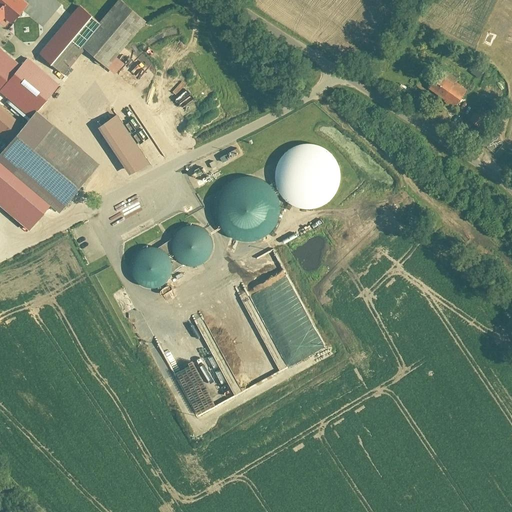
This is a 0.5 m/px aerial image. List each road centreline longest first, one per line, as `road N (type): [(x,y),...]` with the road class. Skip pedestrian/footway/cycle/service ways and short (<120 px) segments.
road 1 (unclassified): [(344,79),(0,259)]
road 2 (unclassified): [(344,79),(484,166),(511,195)]
road 3 (unknown): [(0,43),(71,113),(129,191)]
road 4 (unclassified): [(224,0),(344,79)]
